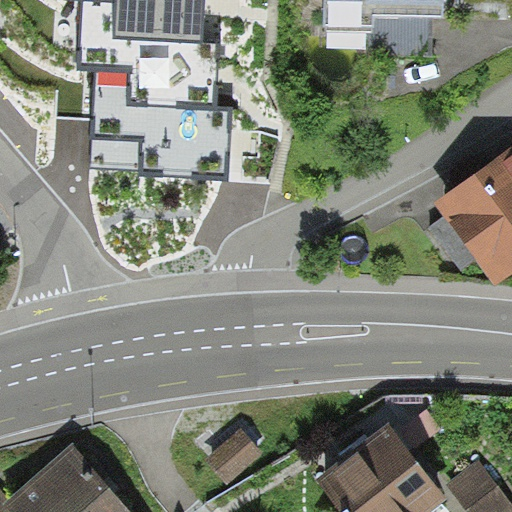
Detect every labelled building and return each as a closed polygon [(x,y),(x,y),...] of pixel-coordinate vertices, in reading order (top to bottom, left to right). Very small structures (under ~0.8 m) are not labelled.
[(152,11),(127,0),(0,0),(0,65),(96,110),(73,161),(203,221),(249,120),(127,64),(152,11)] [(230,0),(232,41),(240,41),(238,0),(230,0)] [(447,0),(328,0),(329,35),(366,35),(366,56),(431,55),(431,21),(447,21),(447,0)] [(473,262),(494,290),(511,277),(511,153),(437,210),(446,223),(434,231),(463,269),(473,262)] [(315,483),(336,511),(440,511),(450,505),(393,426),(365,446),(315,483)] [(206,460),(230,487),(266,456),(242,428),(206,460)] [(0,511),(131,511),(108,485),(75,446),(12,502),(0,490),(0,511)] [(448,485),(468,511),(511,511),(511,505),(478,461),(448,485)]
